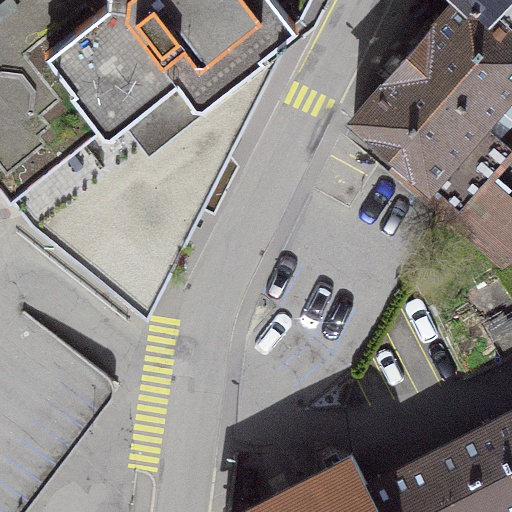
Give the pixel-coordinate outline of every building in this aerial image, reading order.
[(228,157),(307,0),(15,0),(0,12),(0,182),(31,223),(146,312),(204,203),(192,182),(207,169),(222,158),(228,157)] [(467,0),(454,0),(353,116),(406,162),(428,182),(511,85),(511,30),(508,27),(488,10),(485,14),(467,0)] [(511,0),(467,0),(485,14),(488,10),(508,27),(511,22),(511,0)] [(511,85),(428,182),(406,162),(396,174),(501,264),(511,256),(511,198),(486,176),(510,147),(504,142),(511,132),(511,85)] [(0,511),(19,511),(112,386),(23,318),(0,347),(0,511)] [(511,408),(487,422),(511,468),(511,408)] [(378,511),(511,511),(511,468),(487,422),(365,485),(378,511)] [(378,511),(365,485),(349,455),(239,511),(378,511)]
